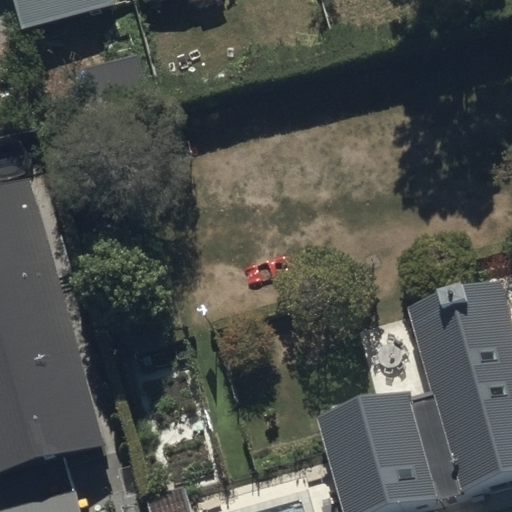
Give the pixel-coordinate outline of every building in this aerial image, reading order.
[(12,0),(21,30),(116,4),(114,0),(12,0)] [(146,99),(135,58),(83,72),(95,113),(146,99)] [(0,466),(107,437),(33,170),(47,166),(40,141),(0,152),(0,466)] [(348,511),(419,511),(511,485),(511,315),(502,283),(408,310),(432,390),(322,422),(348,511)] [(0,479),(0,511),(83,511),(68,460),(0,479)]
